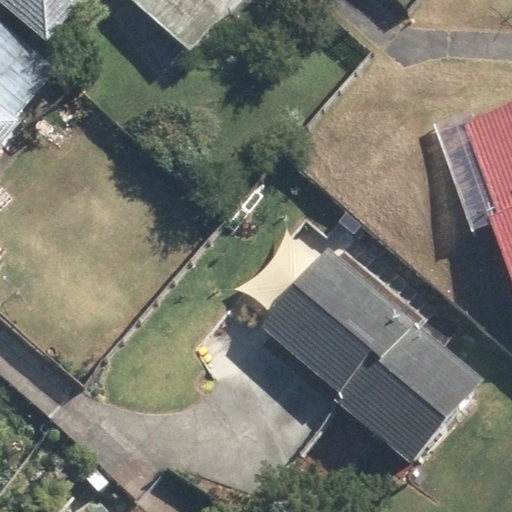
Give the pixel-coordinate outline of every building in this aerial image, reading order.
[(0,0),(63,56),(113,0),(0,0)] [(96,96),(119,116),(132,101),(108,82),(96,96)] [(0,185),(40,140),(0,104),(0,185)] [(511,226),(504,229),(511,249),(511,119),(477,134),(511,220),(511,226)] [(0,278),(15,256),(0,246),(0,278)] [(350,411),(432,481),(503,398),(338,256),(271,330),(356,404),(350,411)] [(133,362),(168,407),(222,363),(187,318),(133,362)]
